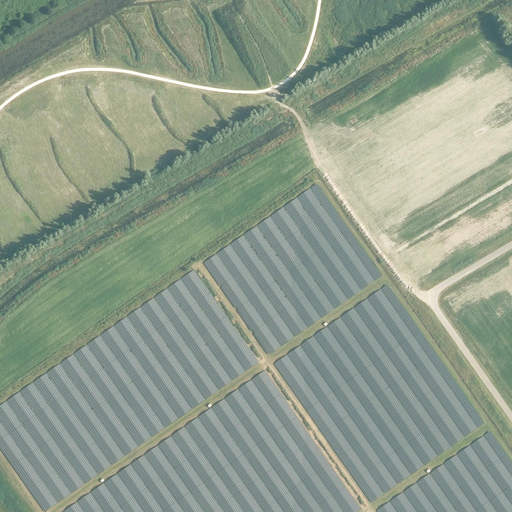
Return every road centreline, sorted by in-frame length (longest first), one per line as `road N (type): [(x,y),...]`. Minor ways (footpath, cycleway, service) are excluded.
road 1 (unknown): [(48,511),(382,275)]
road 2 (unknown): [(365,511),(487,426),(382,275)]
road 3 (unclassified): [(427,296),(394,271),(300,133)]
road 4 (unclassified): [(511,416),(427,296)]
